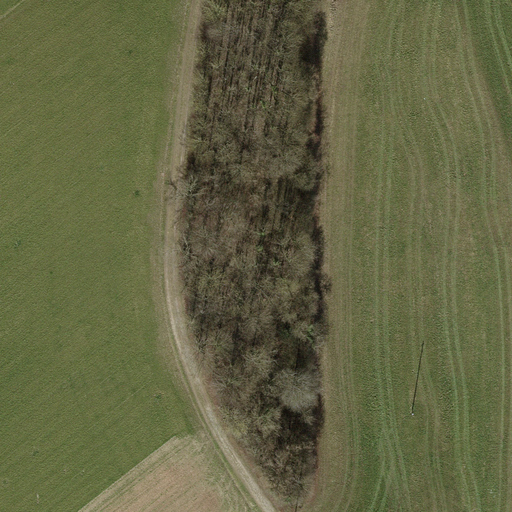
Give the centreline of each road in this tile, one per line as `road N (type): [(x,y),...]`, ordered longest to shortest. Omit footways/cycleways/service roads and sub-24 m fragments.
road 1 (track): [(208,0),(173,245),(174,300),(205,397),(272,511)]
road 2 (track): [(313,511),(327,439),(325,142),(342,0)]
